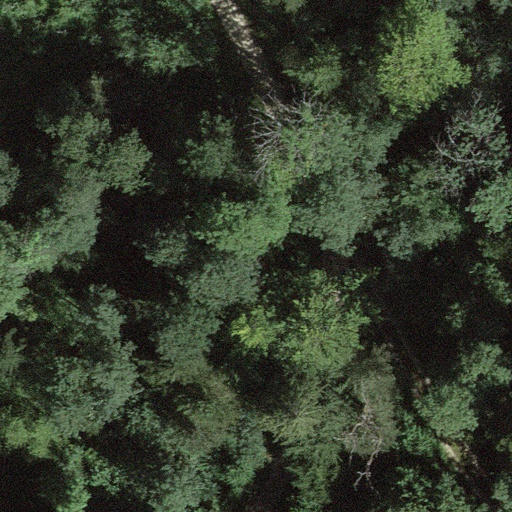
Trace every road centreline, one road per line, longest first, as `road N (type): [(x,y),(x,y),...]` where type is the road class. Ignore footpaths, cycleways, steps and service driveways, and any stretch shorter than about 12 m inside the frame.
road 1 (track): [(511,511),(476,468),(342,255),(211,0)]
road 2 (track): [(342,255),(324,378),(251,511)]
